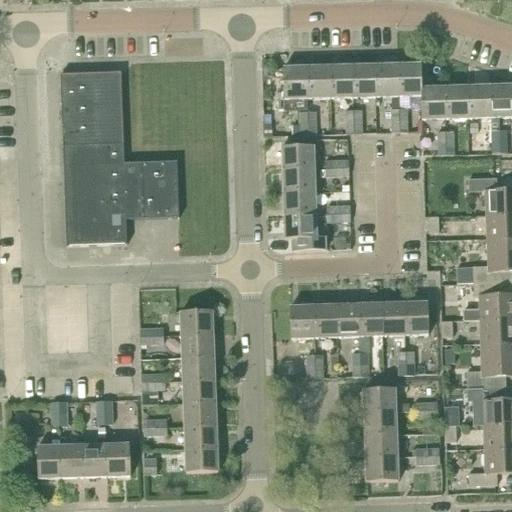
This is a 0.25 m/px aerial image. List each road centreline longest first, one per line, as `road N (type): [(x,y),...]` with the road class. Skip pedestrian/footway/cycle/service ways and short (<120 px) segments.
road 1 (residential): [(250,270),(32,277),(24,23)]
road 2 (unclassified): [(241,17),(427,13),(511,39)]
road 3 (residential): [(250,270),(241,17)]
road 4 (residential): [(256,511),(250,270)]
road 5 (unclassified): [(24,23),(241,17)]
road 6 (residential): [(250,270),(388,265)]
